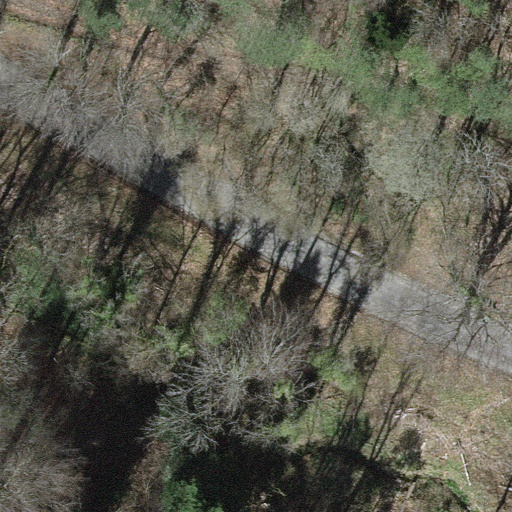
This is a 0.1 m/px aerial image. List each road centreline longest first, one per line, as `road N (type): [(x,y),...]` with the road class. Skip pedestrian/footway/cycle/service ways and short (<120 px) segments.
road 1 (tertiary): [(0,83),(403,302),(511,350)]
road 2 (track): [(511,91),(214,58),(8,0)]
